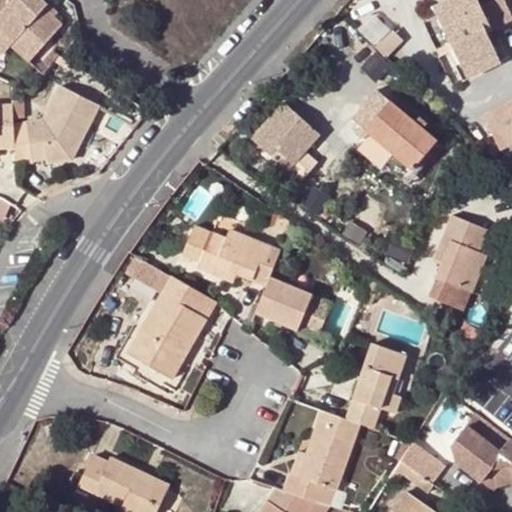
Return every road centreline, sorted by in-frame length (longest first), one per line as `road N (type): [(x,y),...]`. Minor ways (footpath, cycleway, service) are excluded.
road 1 (unclassified): [(19,371),(195,441),(219,441),(256,357)]
road 2 (tertiary): [(19,371),(120,214)]
road 3 (residential): [(208,104),(99,28),(86,0)]
road 4 (residential): [(120,214),(61,209),(26,225),(0,271)]
road 5 (tertiary): [(120,214),(208,104)]
road 6 (tertiary): [(208,104),(295,0)]
